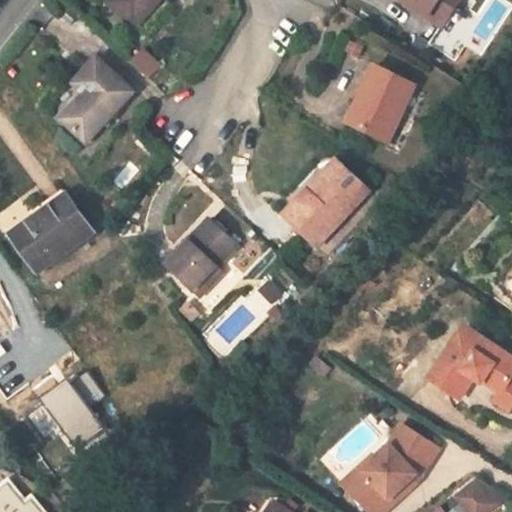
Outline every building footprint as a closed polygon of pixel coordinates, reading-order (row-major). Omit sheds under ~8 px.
[(177,0),(121,0),(111,9),(139,37),(177,0)] [(456,0),(404,0),(405,0),(399,8),(440,41),(465,7),(456,0)] [(428,56),(452,75),(464,59),(440,41),(428,56)] [(73,90),(84,100),(57,127),(82,153),(133,101),(98,66),(73,90)] [(392,148),(420,92),(379,72),(359,112),(365,115),(358,132),(392,148)] [(354,110),(346,126),(358,132),(365,115),(359,112),(354,110)] [(316,202),(311,199),(289,225),(321,255),(373,198),(343,171),(316,202)] [(96,239),(69,202),(19,240),(46,277),(96,239)] [(242,252),(213,227),(170,272),(197,299),(242,252)] [(506,394),(511,383),(511,368),(462,337),(427,390),(459,408),(470,390),(479,396),(482,391),(500,402),(506,394)] [(105,393),(88,373),(28,415),(44,435),(61,424),(79,447),(106,425),(89,404),(105,393)] [(511,418),(511,397),(506,394),(500,402),(494,412),(510,421),(511,418)] [(368,485),(350,502),(358,511),(391,511),(387,506),(400,494),(406,500),(420,488),(418,486),(438,457),(405,435),(390,455),(388,454),(372,470),(362,479),(368,485)] [(339,489),(350,502),(368,485),(362,479),(372,470),(367,465),(339,489)] [(24,506),(5,484),(0,488),(0,511),(38,511),(30,502),(24,506)] [(473,488),(463,495),(476,511),(497,511),(504,507),(473,488)] [(476,511),(463,495),(449,507),(453,511),(476,511)] [(297,511),(276,497),(265,511),(297,511)]
